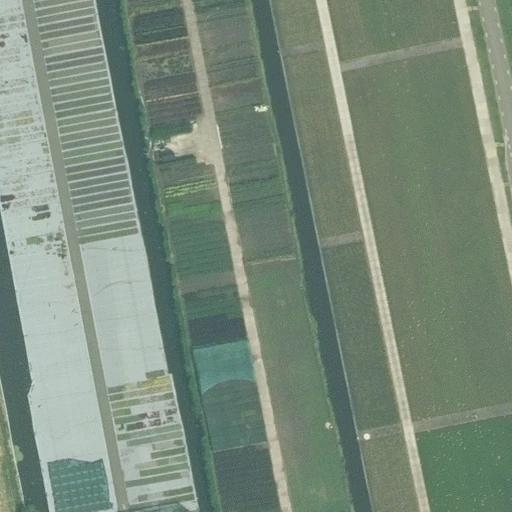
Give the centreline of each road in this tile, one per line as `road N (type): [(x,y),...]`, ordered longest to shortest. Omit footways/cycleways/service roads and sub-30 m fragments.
road 1 (track): [(426,511),(327,0)]
road 2 (unclassified): [(511,127),(484,0)]
